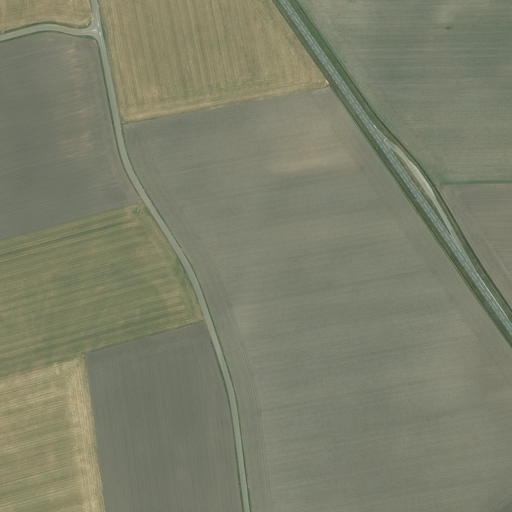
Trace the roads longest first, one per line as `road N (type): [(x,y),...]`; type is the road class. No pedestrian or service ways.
road 1 (unclassified): [(246,511),(224,362),(198,286),(122,146),(99,28)]
road 2 (secondary): [(511,329),(283,0)]
